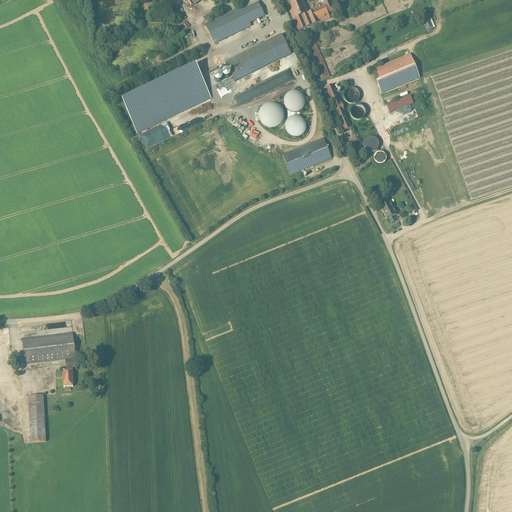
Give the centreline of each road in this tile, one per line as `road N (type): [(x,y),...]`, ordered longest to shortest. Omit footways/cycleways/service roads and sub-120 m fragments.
road 1 (unclassified): [(0,322),(101,308),(250,210),(351,173)]
road 2 (unclassified): [(466,511),(461,440),(351,173)]
road 3 (track): [(155,276),(179,313),(208,511)]
road 4 (unclassified): [(351,173),(280,0)]
